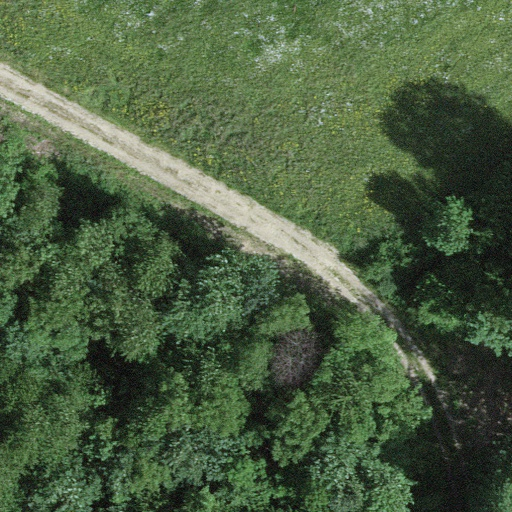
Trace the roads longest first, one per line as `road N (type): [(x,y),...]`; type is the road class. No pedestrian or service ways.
road 1 (track): [(0,75),(309,251),(422,350)]
road 2 (track): [(471,511),(422,350)]
